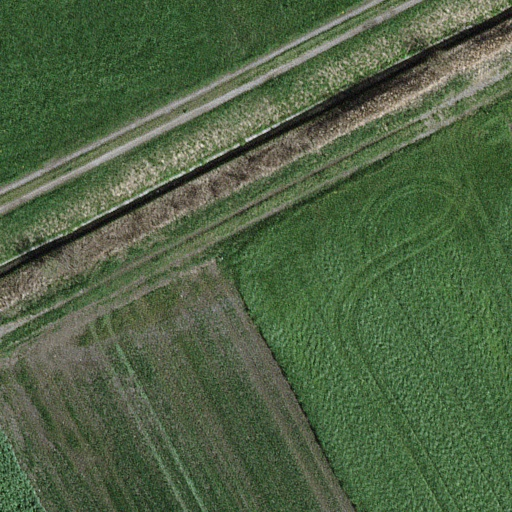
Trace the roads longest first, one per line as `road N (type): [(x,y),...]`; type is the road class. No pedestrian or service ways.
road 1 (track): [(0,345),(511,79)]
road 2 (track): [(400,0),(0,204)]
